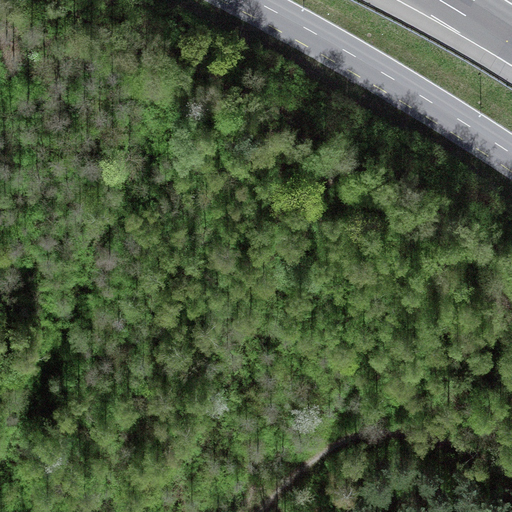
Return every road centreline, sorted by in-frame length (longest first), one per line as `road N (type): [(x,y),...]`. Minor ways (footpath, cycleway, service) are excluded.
road 1 (primary): [(252,0),(511,153)]
road 2 (track): [(511,478),(418,431),(378,425),(306,460),(256,511)]
